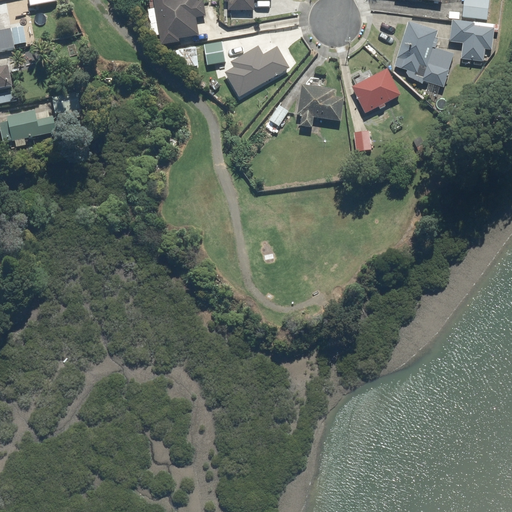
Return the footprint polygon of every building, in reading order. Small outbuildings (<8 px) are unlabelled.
[(154,0),(154,1),(148,2),(149,7),(156,6),(161,46),(180,44),(179,39),(198,37),(196,19),(206,17),(204,2),(197,3),(196,0),(154,0)] [(224,0),(224,4),(229,4),(228,11),(234,11),(234,17),(249,18),(249,12),(254,12),(255,2),(273,2),(272,0),(224,0)] [(464,0),(463,19),(475,19),(475,20),(488,21),(489,9),(490,9),(490,0),(464,0)] [(495,25),(452,21),(450,44),(463,45),(462,61),(485,63),(486,51),(493,51),(495,25)] [(440,33),(410,23),(395,69),(407,74),(406,78),(423,84),(424,82),(444,88),(455,55),(435,49),(440,33)] [(12,28),(0,30),(0,52),(16,49),(12,28)] [(223,42),(204,46),(208,66),(227,63),(223,42)] [(234,68),(224,74),(240,100),(290,69),(278,49),(265,56),(260,47),(232,64),(234,68)] [(0,92),(15,90),(11,68),(0,69),(0,92)] [(359,77),(354,80),(356,85),(353,86),(366,114),(403,97),(390,71),(372,80),(367,71),(358,75),(359,77)] [(334,90),(302,87),(299,116),(303,117),(302,127),(314,129),(315,120),(343,123),(345,99),(334,97),(334,90)] [(80,94),(54,98),(57,115),(83,111),(80,94)] [(290,113),(279,106),(270,121),(282,128),(290,113)] [(9,122),(0,123),(0,124),(4,145),(16,142),(17,149),(28,147),(27,141),(60,135),(56,118),(49,119),(48,113),(37,115),(37,113),(8,118),(9,122)] [(371,133),(355,134),(357,153),(373,152),(371,133)]
